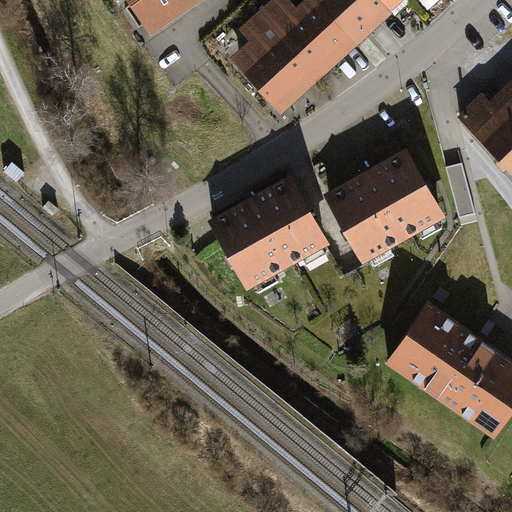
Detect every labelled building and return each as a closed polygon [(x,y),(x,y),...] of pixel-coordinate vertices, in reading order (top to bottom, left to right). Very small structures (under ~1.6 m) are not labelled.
[(124,0),(150,38),(207,0),(124,0)] [(237,59),(288,114),(357,51),(310,0),(273,0),(246,25),(259,39),(237,59)] [(328,0),(363,37),(402,0),(328,0)] [(511,84),(467,128),(511,172),(511,84)] [(331,187),(367,256),(448,213),(411,145),(331,187)] [(213,222),(251,289),(328,245),(290,178),(213,222)] [(511,411),(511,359),(428,301),(385,363),(493,439),(511,411)] [(0,511),(8,511),(0,499),(0,511)]
